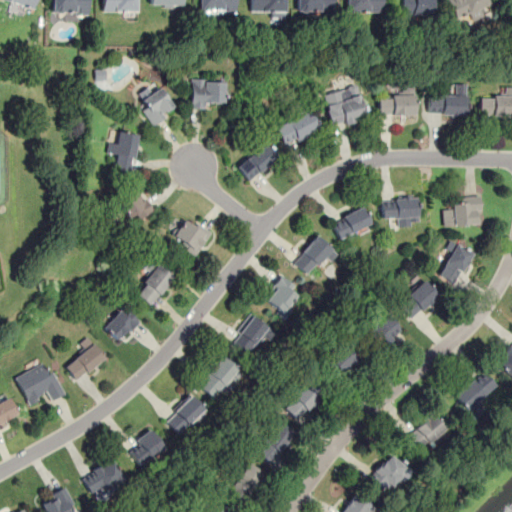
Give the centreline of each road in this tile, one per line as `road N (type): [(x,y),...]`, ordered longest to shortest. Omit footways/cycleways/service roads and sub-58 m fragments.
road 1 (residential): [(0,470),(91,418),(144,375),(306,187),(389,157),(511,158)]
road 2 (residential): [(287,511),(344,434),(473,321),(511,255)]
